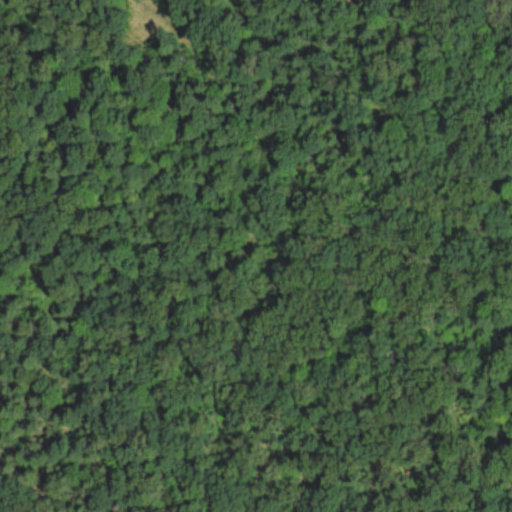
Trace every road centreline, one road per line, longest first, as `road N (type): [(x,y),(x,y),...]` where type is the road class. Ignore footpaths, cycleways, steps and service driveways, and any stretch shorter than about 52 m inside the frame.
road 1 (track): [(0,376),(511,385)]
road 2 (track): [(168,511),(168,0)]
